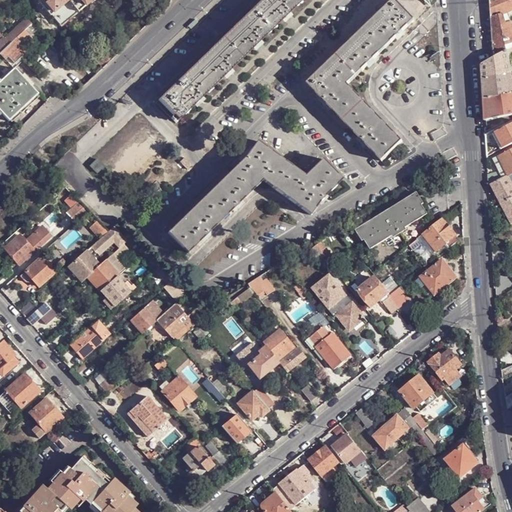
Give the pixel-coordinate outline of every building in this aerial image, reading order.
[(38,0),(51,15),(61,27),(92,0),(38,0)] [(179,121),(288,15),(303,0),(262,0),(159,100),(179,121)] [(382,162),(402,142),(348,85),(416,20),(396,0),(395,0),(307,84),(382,162)] [(511,0),(489,0),(494,58),(507,50),(511,48),(511,23),(511,20),(506,22),(502,13),(511,9),(511,0)] [(153,19),(166,7),(160,2),(148,14),(153,19)] [(39,20),(34,14),(29,19),(34,24),(38,21),(39,20)] [(38,21),(34,24),(25,33),(30,37),(38,29),(36,27),(40,23),(38,21)] [(19,39),(21,36),(16,31),(7,39),(12,45),(13,43),(19,39)] [(30,37),(25,33),(23,35),(21,36),(19,39),(25,46),(32,40),(30,37)] [(12,45),(7,39),(0,45),(0,53),(1,54),(12,45)] [(27,48),(25,46),(19,39),(13,43),(24,56),(28,53),(26,51),(26,50),(27,48)] [(24,56),(13,43),(12,45),(1,54),(8,61),(11,59),(15,64),(22,58),(24,56)] [(101,61),(106,66),(111,60),(102,49),(96,53),(97,55),(93,58),(97,64),(101,61)] [(483,99),(511,92),(511,76),(508,55),(507,50),(494,58),(481,65),(483,99)] [(0,82),(15,69),(24,61),(22,58),(15,64),(11,59),(8,61),(1,54),(0,55),(0,82)] [(22,77),(15,69),(0,82),(0,111),(9,121),(38,95),(22,77)] [(22,77),(38,95),(41,93),(24,75),(22,77)] [(511,92),(483,99),(485,120),(511,114),(511,92)] [(511,123),(496,131),(504,147),(511,143),(511,123)] [(188,254),(235,208),(264,181),(311,215),(320,203),(342,181),(322,160),(305,177),(257,141),(251,150),(247,155),(167,232),(188,254)] [(500,155),(510,175),(511,173),(511,146),(508,148),(509,150),(500,155)] [(500,155),(494,158),(500,170),(504,178),(510,175),(500,155)] [(97,173),(104,167),(97,160),(90,166),(97,173)] [(489,174),(489,185),(492,184),(504,178),(500,170),(489,174)] [(502,204),(511,197),(511,173),(510,175),(504,178),(492,184),(502,204)] [(416,193),(422,204),(424,203),(418,192),(416,193)] [(428,213),(422,204),(416,193),(386,211),(388,214),(382,217),(381,215),(358,229),(365,240),(371,249),(428,213)] [(89,212),(71,194),(64,200),(71,209),(66,213),(75,224),(89,212)] [(511,197),(502,204),(511,221),(511,197)] [(449,242),(452,247),(461,240),(444,218),(424,234),(438,251),(449,242)] [(105,228),(99,223),(94,228),(100,233),(105,228)] [(363,241),(365,240),(358,229),(357,230),(363,241)] [(51,236),(46,231),(42,234),(38,230),(30,237),(33,241),(29,245),(26,241),(20,235),(5,248),(6,250),(5,251),(17,264),(18,263),(19,265),(51,236)] [(424,234),(418,238),(422,244),(432,256),(438,251),(424,234)] [(418,238),(413,242),(414,243),(417,247),(422,244),(418,238)] [(129,251),(124,245),(112,255),(117,260),(125,254),(129,251)] [(322,251),(329,260),(334,257),(326,247),(322,251)] [(112,248),(103,255),(106,259),(115,251),(112,248)] [(322,251),(320,249),(316,253),(325,264),(328,261),(329,260),(322,251)] [(86,251),(68,267),(82,282),(88,276),(100,266),(86,251)] [(53,274),(40,259),(25,272),(26,272),(21,276),(26,282),(31,282),(33,280),(38,287),(53,274)] [(106,260),(100,266),(88,276),(101,291),(118,277),(119,276),(106,260)] [(443,260),(422,277),(435,294),(457,277),(443,260)] [(130,274),(135,269),(132,265),(126,270),(130,274)] [(173,279),(163,269),(161,271),(158,274),(167,285),(171,281),(173,279)] [(124,283),(118,277),(101,291),(114,306),(131,291),(128,288),(124,283)] [(346,319),(345,327),(353,328),(365,319),(346,295),(345,296),(330,277),(314,289),(330,309),(329,309),(336,318),(337,317),(341,313),(346,319)] [(435,294),(422,277),(417,281),(430,298),(435,294)] [(258,278),(248,284),(250,287),(254,293),(257,297),(263,292),(266,296),(274,291),(264,280),(261,282),(258,278)] [(358,290),(372,307),(381,299),(383,298),(386,301),(383,303),(392,314),(399,309),(399,308),(390,296),(392,294),(390,292),(387,294),(374,278),(358,290)] [(131,291),(135,288),(133,285),(131,286),(126,281),(124,283),(128,288),(131,291)] [(186,294),(175,281),(174,283),(172,284),(182,294),(184,296),(186,294)] [(395,281),(387,288),(390,292),(392,294),(400,288),(395,281)] [(182,294),(172,284),(165,290),(174,300),(182,294)] [(250,287),(237,298),(241,303),(254,293),(250,287)] [(390,296),(399,308),(410,298),(401,287),(400,288),(392,294),(390,296)] [(303,300),(308,297),(303,291),(299,294),(303,300)] [(182,294),(174,300),(176,303),(184,296),(182,294)] [(237,298),(230,303),(235,308),(241,303),(237,298)] [(105,314),(111,309),(107,302),(101,308),(105,314)] [(41,318),(51,309),(45,303),(35,312),(41,318)] [(187,317),(175,304),(157,320),(156,320),(172,338),(175,335),(178,338),(193,325),(205,314),(199,307),(187,317)] [(131,320),(143,333),(156,320),(157,320),(146,307),(131,320)] [(47,325),(57,316),(51,310),(41,319),(47,325)] [(337,317),(345,327),(346,319),(341,313),(337,317)] [(92,327),(103,340),(108,335),(97,323),(92,327)] [(82,359),(103,341),(103,340),(92,327),(91,327),(70,346),(82,359)] [(205,336),(199,329),(194,333),(199,340),(205,336)] [(266,346),(266,347),(277,361),(279,363),(286,373),(304,359),(296,349),(280,329),(263,343),(266,346)] [(324,330),(314,338),(319,344),(316,347),(334,369),(350,357),(332,334),(329,337),(324,330)] [(319,344),(314,338),(311,340),(316,347),(319,344)] [(21,359),(4,340),(0,344),(0,370),(4,375),(21,359)] [(259,379),(279,363),(277,361),(266,347),(260,351),(260,355),(255,358),(256,359),(248,365),(259,379)] [(298,348),(296,349),(304,359),(306,357),(298,348)] [(429,362),(443,379),(446,377),(447,378),(443,381),(446,384),(449,381),(451,383),(462,374),(457,368),(463,363),(450,349),(441,357),(439,354),(429,362)] [(167,364),(162,358),(154,365),(159,371),(167,364)] [(511,365),(502,369),(504,379),(511,373),(511,365)] [(8,390),(22,406),(42,390),(27,373),(8,390)] [(208,378),(204,373),(198,378),(202,383),(208,378)] [(221,376),(218,378),(231,393),(234,390),(221,376)] [(420,376),(400,391),(414,409),(416,407),(421,412),(434,393),(420,376)] [(196,396),(179,377),(167,387),(163,383),(159,387),(178,411),(196,396)] [(215,386),(225,398),(231,393),(218,378),(215,380),(213,377),(210,380),(215,386)] [(208,378),(202,383),(209,391),(210,391),(220,402),(225,398),(214,387),(215,386),(210,380),(208,378)] [(107,394),(116,387),(110,379),(101,386),(107,394)] [(310,402),(317,396),(308,385),(302,391),(310,402)] [(254,392),(269,410),(275,405),(260,386),(254,392)] [(262,416),(269,410),(254,392),(253,391),(238,404),(252,420),(259,414),(262,416)] [(163,415),(143,392),(123,409),(144,433),(145,432),(148,436),(156,429),(152,425),(163,415)] [(48,398),(35,409),(45,421),(35,429),(41,437),(64,417),(48,398)] [(368,429),(377,422),(365,407),(356,414),(368,429)] [(440,452),(425,433),(423,430),(417,423),(413,418),(406,409),(374,436),(386,449),(413,426),(436,455),(440,452)] [(222,426),(237,443),(251,432),(236,414),(222,426)] [(417,423),(423,430),(429,425),(420,414),(413,418),(417,423)] [(347,434),(332,447),(345,463),(350,459),(356,466),(367,457),(362,450),(361,451),(347,434)] [(201,443),(197,438),(193,441),(197,446),(201,443)] [(197,446),(193,441),(187,446),(192,452),(198,447),(197,446)] [(213,456),(222,467),(228,461),(219,451),(218,451),(211,443),(206,446),(214,455),(213,456)] [(339,462),(327,446),(309,460),(309,461),(321,476),(339,462)] [(461,478),(478,463),(474,458),(468,450),(464,446),(450,457),(446,460),(461,478)] [(198,447),(192,452),(183,460),(192,470),(188,474),(194,481),(213,464),(198,447)] [(75,511),(78,509),(80,510),(84,506),(85,507),(87,505),(92,509),(93,508),(97,511),(137,511),(141,508),(135,503),(136,501),(132,497),(133,496),(116,482),(112,487),(83,461),(72,473),(70,471),(65,478),(61,475),(52,485),(54,487),(48,492),(44,488),(24,510),(25,511),(24,511),(75,511)] [(280,485),(273,490),(276,493),(290,510),(316,489),(311,482),(313,480),(308,474),(309,473),(304,466),(298,470),(298,469),(279,484),(280,485)] [(477,488),(453,506),(455,509),(457,511),(480,511),(485,508),(479,500),(482,498),(483,497),(477,488)] [(291,511),(290,510),(276,493),(263,504),(262,506),(263,508),(265,511),(291,511)] [(416,493),(404,502),(405,504),(407,507),(408,507),(419,497),(416,493)] [(243,511),(253,504),(247,497),(238,505),(243,511)] [(431,511),(419,497),(408,507),(412,511),(431,511)]
